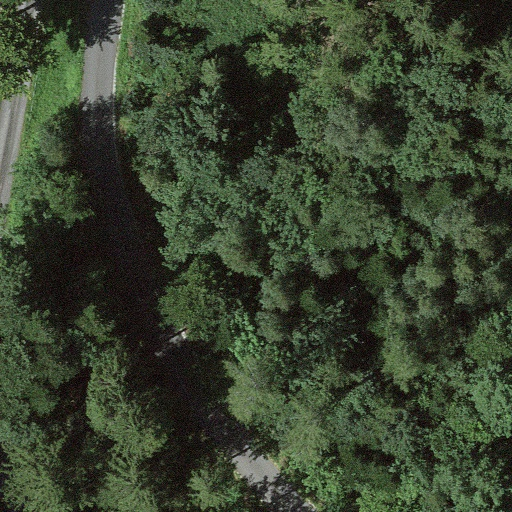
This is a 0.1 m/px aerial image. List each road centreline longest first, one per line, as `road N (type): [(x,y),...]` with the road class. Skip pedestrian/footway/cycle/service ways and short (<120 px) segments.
road 1 (unclassified): [(107,0),(101,271),(313,511)]
road 2 (track): [(56,511),(0,347),(0,292),(39,0)]
